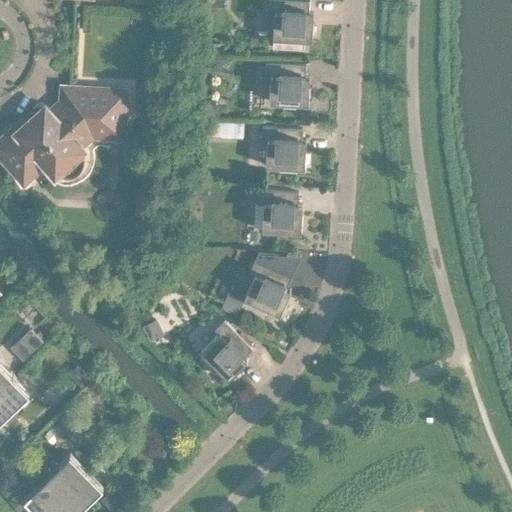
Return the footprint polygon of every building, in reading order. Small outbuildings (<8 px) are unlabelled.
[(269,1),(268,27),(281,28),(281,33),(293,33),(293,28),(307,29),(308,11),(303,11),(303,0),(263,0),(263,1),(269,1)] [(212,59),(216,56),(217,48),(205,47),(204,59),(212,59)] [(266,65),(264,91),(278,92),(278,97),(289,97),(289,92),(303,93),(304,75),(299,74),(301,54),(260,52),(260,65),(266,65)] [(130,80),(66,76),(56,75),(55,89),(44,99),(39,93),(35,91),(30,91),(26,95),(25,100),(27,104),(30,108),(14,123),(8,116),(0,123),(0,151),(9,162),(21,151),(29,160),(41,150),(52,161),(54,164),(56,165),(58,166),(60,166),(62,167),(64,167),(67,166),(70,165),(72,164),(74,162),(76,161),(77,159),(78,158),(79,156),(79,154),(80,152),(80,149),(79,147),(79,146),(78,144),(78,143),(77,141),(97,125),(113,126),(114,111),(128,112),(130,80)] [(214,106),(214,98),(210,94),(202,93),(202,105),(214,106)] [(204,110),(204,125),(228,126),(228,111),(204,110)] [(262,129),(260,155),(274,155),(274,160),(285,161),(286,156),(299,157),(300,139),(296,138),(297,118),(257,115),(256,129),(262,129)] [(190,175),(189,190),(202,190),(203,176),(190,175)] [(257,219),(296,221),(297,202),(292,202),(293,182),(253,179),(252,193),(258,193),(257,219)] [(249,264),(239,287),(251,293),(249,297),(260,302),(262,298),(274,303),(282,287),(277,285),(286,266),(267,257),(273,244),(272,244),(252,243),(244,261),(249,264)] [(238,288),(222,281),(216,296),(232,303),(238,288)] [(151,308),(137,316),(144,329),(158,322),(151,308)] [(213,322),(195,340),(205,350),(201,353),(210,362),(213,358),(223,368),(236,355),(232,352),(247,337),(219,309),(209,318),(213,322)] [(25,316),(5,336),(17,348),(37,329),(25,316)] [(71,354),(62,363),(75,376),(84,367),(71,354)] [(7,364),(0,370),(0,403),(3,401),(24,380),(7,364)] [(43,448),(32,437),(21,448),(32,459),(43,448)] [(26,479),(42,496),(81,458),(65,441),(26,479)] [(81,458),(42,496),(57,511),(59,511),(97,475),(81,458)]
